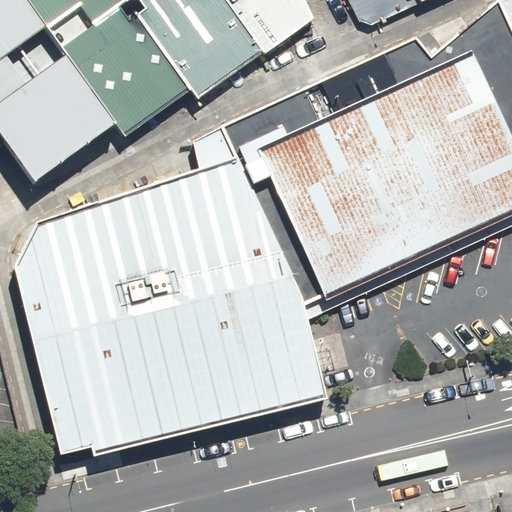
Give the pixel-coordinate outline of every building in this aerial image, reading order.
[(0,52),(39,25),(21,0),(0,0),(0,144),(25,180),(108,121),(59,53),(18,81),(0,55),(0,52)] [(186,90),(121,0),(21,0),(39,25),(59,53),(108,121),(119,137),(186,90)] [(192,99),(258,52),(220,0),(121,0),(186,90),(192,99)] [(220,0),(258,52),(259,54),(309,18),(300,0),(220,0)] [(368,25),(416,3),(414,0),(344,0),(355,20),(368,25)] [(191,135),(204,161),(289,321),(511,220),(511,61),(485,1),(191,135)] [(289,321),(204,161),(13,227),(4,270),(62,462),(309,400),(289,321)]
